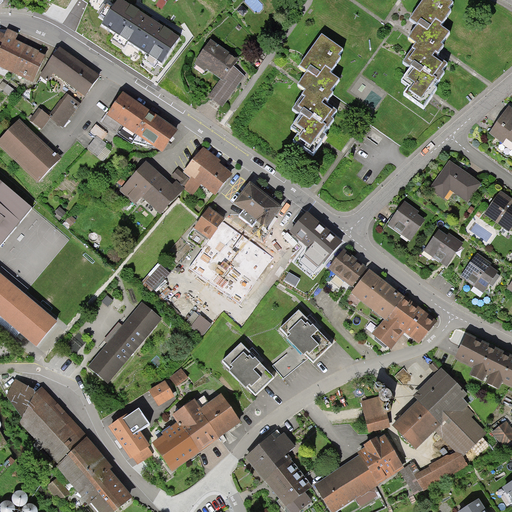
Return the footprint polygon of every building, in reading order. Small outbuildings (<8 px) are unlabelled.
[(164,63),(181,36),(154,19),(124,0),(118,0),(103,24),(164,63)] [(410,87),(405,94),(424,108),(432,97),(438,89),(436,87),(446,73),(444,72),(450,65),(446,62),(443,65),(432,56),(436,50),(439,53),(444,46),(442,44),(450,33),(441,26),(453,11),(450,9),(454,4),(448,0),(425,0),(410,20),(418,26),(410,37),(418,43),(404,62),(412,68),(402,81),(410,87)] [(0,32),(0,66),(34,82),(47,55),(16,40),(19,34),(8,29),(6,35),(0,32)] [(300,134),(295,140),(314,154),(322,144),(328,135),(326,134),(336,120),(335,118),(340,111),(336,109),(334,111),(322,103),(326,97),(329,99),(334,92),(332,91),(340,80),(331,73),(343,58),(340,56),(344,51),(324,36),(301,67),(308,73),(300,84),(308,90),(294,109),(302,115),(292,127),(300,134)] [(209,96),(223,106),(246,76),(233,66),(237,60),(211,40),(194,62),(204,70),(206,67),(222,79),(209,96)] [(101,75),(61,45),(40,74),(48,80),(54,72),(85,96),(101,75)] [(3,81),(0,85),(0,87),(10,96),(15,90),(3,81)] [(124,92),(107,115),(123,126),(118,134),(132,144),(133,143),(146,146),(149,143),(162,152),(178,131),(124,92)] [(63,128),(82,104),(67,93),(62,99),(61,99),(49,115),(51,117),(50,118),(63,128)] [(511,107),(508,105),(489,131),(502,141),(506,136),(511,140),(511,107)] [(50,118),(51,117),(49,115),(40,108),(30,120),(42,129),(50,118)] [(0,145),(37,181),(59,159),(19,120),(0,140),(0,145)] [(96,125),(91,131),(97,136),(89,147),(99,155),(107,145),(102,140),(107,134),(96,125)] [(221,160),(205,146),(183,173),(178,169),(171,177),(176,181),(183,187),(193,195),(203,184),(214,193),(231,173),(219,162),(221,160)] [(449,157),(428,185),(442,196),(450,186),(467,199),(480,181),(449,157)] [(160,214),(183,187),(176,181),(173,184),(146,161),(120,191),(135,204),(141,197),(160,214)] [(0,246),(32,209),(0,181),(0,246)] [(267,230),(284,208),(251,183),(234,204),(244,211),(240,217),(253,227),(257,222),(267,230)] [(511,197),(500,188),(484,210),(508,227),(511,221),(511,197)] [(418,209),(403,199),(399,205),(386,223),(409,238),(424,217),(416,212),(418,209)] [(240,304),(273,259),(223,222),(225,218),(220,215),(210,207),(194,228),(210,239),(189,267),(240,304)] [(342,240),(307,211),(290,231),(311,248),(301,261),(313,272),(323,260),(325,261),(342,240)] [(446,232),(437,227),(423,248),(438,259),(446,263),(462,239),(448,230),(446,232)] [(419,342),(437,320),(345,247),(328,268),(353,288),(350,293),(382,318),(371,332),(392,349),(406,332),(419,342)] [(490,261),(476,251),(461,273),(466,277),(482,288),(496,268),(489,263),(490,261)] [(161,264),(146,282),(155,290),(170,272),(161,264)] [(0,313),(36,344),(56,320),(0,272),(0,313)] [(300,278),(289,272),(285,280),(295,286),(300,278)] [(162,318),(142,301),(89,365),(109,382),(162,318)] [(314,360),(332,343),(301,309),(280,329),(303,354),(306,351),(314,360)] [(204,335),(212,324),(195,311),(186,322),(204,335)] [(511,354),(468,333),(455,360),(474,369),(471,375),(483,381),(486,375),(489,377),(486,382),(500,389),(502,384),(511,388),(511,354)] [(242,342),(224,360),(230,367),(228,369),(246,387),(248,385),(257,393),(275,376),(242,342)] [(466,392),(443,368),(414,396),(417,400),(393,425),(416,449),(435,431),(456,452),(459,452),(463,457),(486,432),(472,417),(475,414),(466,405),(469,402),(462,395),(466,392)] [(181,370),(170,379),(177,387),(188,378),(181,370)] [(95,511),(111,511),(131,497),(108,471),(112,468),(87,438),(42,389),(36,392),(18,381),(9,397),(22,406),(17,421),(57,463),(95,511)] [(175,397),(165,382),(150,392),(154,399),(158,407),(175,397)] [(173,471),(241,424),(221,395),(200,409),(194,400),(172,416),(177,424),(162,434),(164,436),(153,443),(173,471)] [(370,433),(390,427),(386,409),(382,410),(379,397),(362,402),(370,433)] [(140,432),(150,426),(139,410),(125,420),(124,418),(109,428),(120,443),(131,459),(133,458),(138,464),(152,455),(147,447),(150,445),(140,432)] [(511,428),(508,423),(493,435),(506,450),(511,444),(511,428)] [(274,436),(246,458),(289,511),(298,511),(312,501),(306,494),(314,488),(288,455),(296,449),(284,434),(277,439),(274,436)] [(315,485),(332,511),(337,511),(356,500),(361,507),(378,496),(373,488),(400,471),(404,469),(384,438),(377,443),(375,439),(364,446),(366,449),(359,453),(360,456),(315,485)] [(415,496),(468,465),(463,457),(459,452),(456,452),(451,455),(447,454),(429,465),(430,466),(421,471),(415,462),(404,469),(400,471),(415,496)] [(511,482),(502,489),(511,504),(511,482)] [(35,511),(33,496),(0,501),(0,503),(1,511),(35,511)] [(486,511),(479,500),(461,511),(486,511)]
